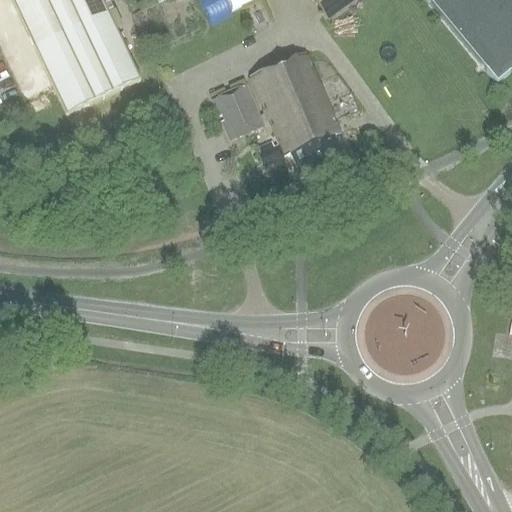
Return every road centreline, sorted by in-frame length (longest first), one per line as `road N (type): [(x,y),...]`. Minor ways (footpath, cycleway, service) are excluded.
road 1 (secondary): [(192,325),(0,298)]
road 2 (secondary): [(192,325),(231,340),(348,355)]
road 3 (secondary): [(347,319),(192,325)]
road 4 (secondary): [(410,395),(468,491),(489,507)]
road 5 (secondary): [(489,507),(489,485),(445,379)]
road 6 (secondary): [(511,180),(417,278)]
